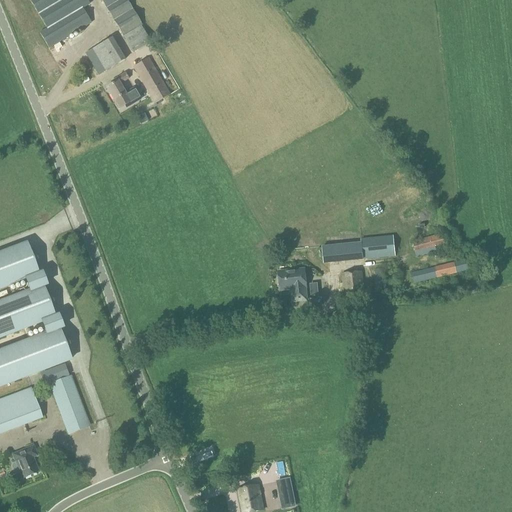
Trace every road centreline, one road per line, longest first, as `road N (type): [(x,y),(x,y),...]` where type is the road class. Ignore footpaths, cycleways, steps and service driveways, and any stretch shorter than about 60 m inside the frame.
road 1 (unclassified): [(169,459),(0,22)]
road 2 (unclassified): [(56,511),(169,459)]
